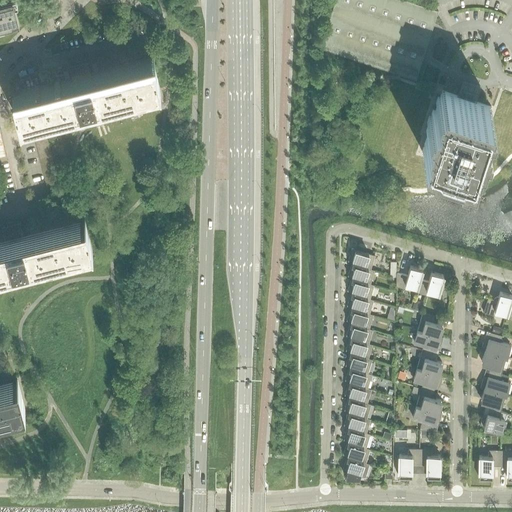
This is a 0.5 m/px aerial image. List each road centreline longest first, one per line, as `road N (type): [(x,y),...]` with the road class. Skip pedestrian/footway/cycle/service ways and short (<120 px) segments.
road 1 (primary): [(212,0),(198,511)]
road 2 (primary): [(241,511),(239,0)]
road 3 (residential): [(460,262),(345,228),(331,235),(324,495)]
road 4 (unclassified): [(0,489),(273,501),(324,495)]
road 5 (residential): [(457,497),(460,262)]
road 6 (unclassified): [(324,495),(457,497)]
road 7 (residential): [(0,211),(22,199),(0,106)]
